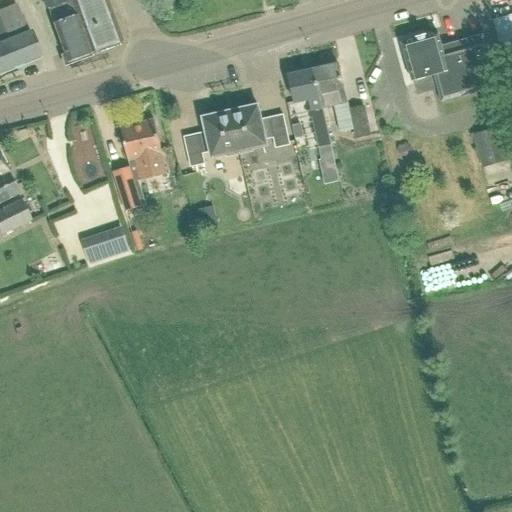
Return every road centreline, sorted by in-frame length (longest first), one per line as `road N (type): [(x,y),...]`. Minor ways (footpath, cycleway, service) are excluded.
road 1 (tertiary): [(157,67),(397,0)]
road 2 (tertiary): [(0,110),(157,67)]
